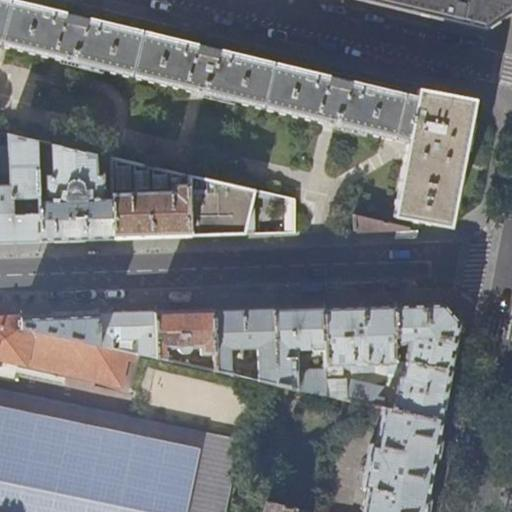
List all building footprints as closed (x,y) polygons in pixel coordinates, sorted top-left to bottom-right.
[(0,0),(0,46),(409,143),(394,217),(433,225),(449,228),(455,197),(467,134),(474,101),(438,94),(418,90),(417,98),(355,84),(261,61),(159,37),(84,19),(33,6),(4,0),(0,0)] [(511,0),(365,0),(389,6),(455,21),(486,29),(511,11),(511,0)] [(0,187),(0,242),(7,242),(39,241),(37,184),(36,142),(7,135),(9,187),(0,187)] [(46,184),(37,184),(39,241),(76,240),(114,239),(111,159),(100,156),(100,174),(95,174),(94,155),(51,145),(51,175),(46,176),(46,184)] [(187,176),(111,159),(114,239),(153,237),(189,236),(187,176)] [(292,201),(187,176),(189,236),(218,235),(266,234),(294,233),(292,201)] [(355,215),(355,231),(364,230),(414,229),(355,215)] [(393,305),(393,346),(408,343),(406,355),(394,353),(394,360),(450,371),(454,347),(459,322),(443,303),(422,304),(393,305)] [(356,306),(322,308),(323,350),(324,362),(325,395),(343,399),(343,379),(338,379),(338,366),(348,366),(348,373),(362,373),(362,365),(393,364),(391,373),(387,379),(398,381),(395,400),(349,390),(347,400),(376,406),(382,408),(440,420),(446,394),(450,371),(394,360),(394,353),(393,346),(393,305),(356,306)] [(298,309),(272,309),(274,384),(276,385),(325,395),(324,362),(318,367),(310,368),(296,375),(295,351),(310,350),(311,351),(323,350),(322,308),(298,309)] [(246,310),(213,312),(214,356),(214,371),(230,375),(229,351),(248,350),(249,356),(256,356),(257,380),(274,384),(272,309),(246,310)] [(184,313),(154,314),(155,358),(167,361),(167,349),(176,349),(176,351),(179,354),(181,355),(184,355),(187,355),(189,353),(190,349),(198,349),(199,356),(214,356),(213,312),(184,313)] [(110,315),(98,316),(98,346),(137,354),(155,358),(154,314),(140,314),(110,315)] [(68,317),(22,318),(22,329),(98,346),(98,316),(68,317)] [(22,329),(22,318),(0,319),(0,360),(120,386),(126,362),(135,364),(137,354),(98,346),(22,329)] [(0,511),(231,511),(245,435),(0,391),(0,511)] [(436,443),(440,420),(382,408),(375,445),(372,444),(369,446),(361,486),(364,489),(367,490),(362,511),(422,511),(425,504),(436,443)] [(308,511),(267,503),(264,511),(308,511)]
